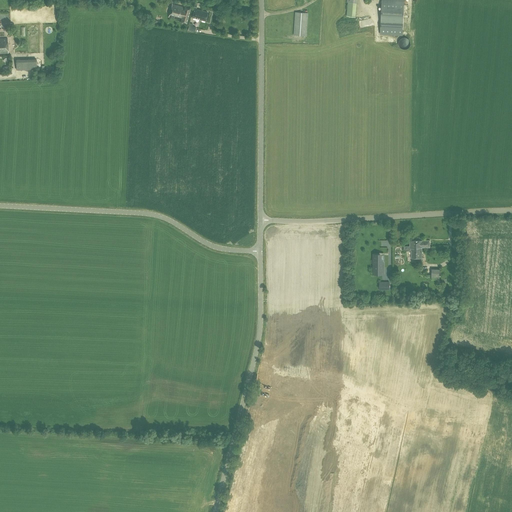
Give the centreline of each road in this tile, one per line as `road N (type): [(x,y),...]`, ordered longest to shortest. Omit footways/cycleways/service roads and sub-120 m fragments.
road 1 (tertiary): [(0,207),(159,216),(209,245),(259,251)]
road 2 (tertiary): [(215,511),(257,347),(259,251)]
road 3 (tertiary): [(511,210),(259,220)]
road 4 (tertiary): [(259,220),(260,0)]
